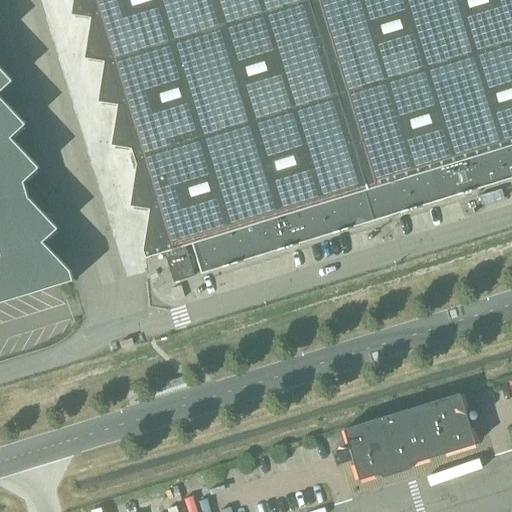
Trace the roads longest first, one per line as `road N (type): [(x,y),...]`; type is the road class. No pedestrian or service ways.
road 1 (unclassified): [(0,462),(511,301)]
road 2 (unknown): [(342,511),(332,482),(308,469),(201,508)]
